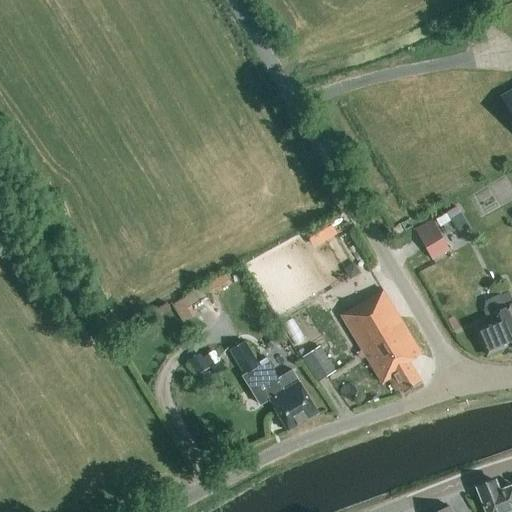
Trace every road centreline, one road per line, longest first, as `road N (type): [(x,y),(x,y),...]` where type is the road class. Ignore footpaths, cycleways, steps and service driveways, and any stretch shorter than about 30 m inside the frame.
road 1 (unclassified): [(462,387),(234,0)]
road 2 (unclassified): [(169,511),(299,441),(462,387)]
road 3 (unclassified): [(387,511),(511,465)]
